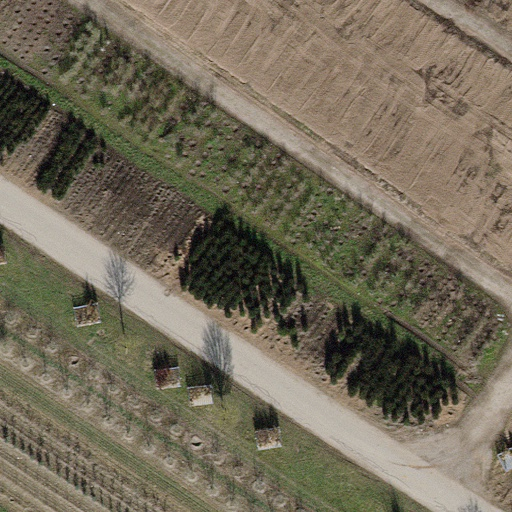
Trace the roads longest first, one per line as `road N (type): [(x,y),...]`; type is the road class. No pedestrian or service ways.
road 1 (unclassified): [(475,511),(0,197)]
road 2 (track): [(88,0),(511,293)]
road 3 (track): [(511,391),(445,493)]
